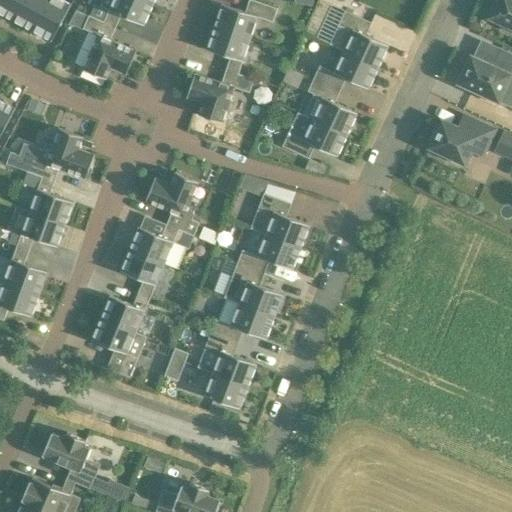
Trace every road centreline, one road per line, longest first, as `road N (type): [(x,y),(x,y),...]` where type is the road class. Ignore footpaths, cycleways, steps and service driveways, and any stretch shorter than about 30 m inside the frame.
road 1 (residential): [(367,201),(280,432),(264,451)]
road 2 (residential): [(141,126),(47,369)]
road 3 (residential): [(367,201),(141,126)]
road 4 (residential): [(264,451),(47,369)]
road 5 (residential): [(461,0),(367,201)]
road 6 (residential): [(141,126),(0,56)]
road 7 (residential): [(191,0),(141,126)]
road 8 (residential): [(0,484),(47,369)]
